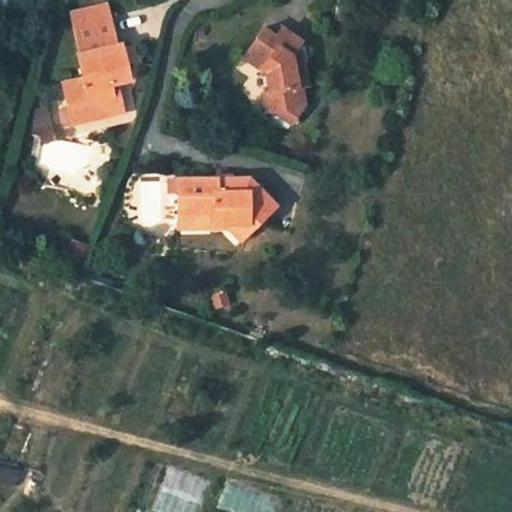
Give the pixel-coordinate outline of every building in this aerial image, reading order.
[(111,122),(103,90),(112,87),(127,84),(124,72),(119,48),(114,50),(107,18),(71,27),(78,58),(76,59),(81,83),(56,89),(63,117),(70,115),(74,131),(91,126),(111,122)] [(270,78),(271,99),(269,99),(263,99),(265,116),(271,116),(287,115),(294,120),(295,121),(304,110),(300,93),(307,92),(303,72),(292,73),(290,62),(299,50),(303,46),(282,33),(277,40),(263,31),(245,60),(262,71),(268,76),(269,77),(270,78)] [(303,72),(299,50),(290,62),(292,73),(303,72)] [(271,99),(270,78),(269,77),(268,76),(262,71),(263,99),(269,99),(271,99)] [(103,90),(111,122),(120,119),(112,87),(103,90)] [(63,117),(66,132),(74,131),(70,115),(63,117)] [(271,116),(289,128),(294,121),(295,121),(294,120),(287,115),(271,116)] [(178,217),(203,215),(208,224),(222,223),(226,227),(226,228),(239,240),(273,206),(246,180),(233,180),(231,182),(229,186),(214,186),(213,182),(210,179),(177,181),(175,181),(178,217)] [(178,229),(226,228),(226,227),(222,223),(208,224),(203,215),(178,217),(178,229)]
